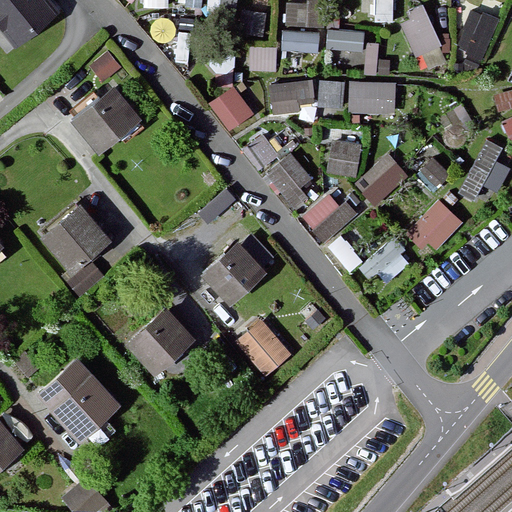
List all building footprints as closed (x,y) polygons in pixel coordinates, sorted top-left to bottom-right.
[(53,0),(0,0),(0,24),(16,44),(60,8),(53,0)] [(202,0),(179,0),(179,1),(174,0),(173,12),(201,14),(202,0)] [(236,0),(208,0),(208,8),(236,11),(236,0)] [(287,0),(286,22),(340,25),(341,6),(324,5),(324,0),(308,0),(308,1),(287,0)] [(392,0),(375,0),(375,19),(392,20),(392,0)] [(423,1),(407,9),(411,17),(401,22),(416,55),(442,43),(423,1)] [(242,8),(239,30),(263,34),(267,11),(242,8)] [(482,59),(499,17),(483,11),(483,12),(472,8),(458,43),(466,46),(464,52),(467,53),(464,61),(453,61),(453,70),(463,71),(472,71),(479,66),(482,59)] [(193,17),(178,15),(174,55),(179,56),(178,65),(188,66),(193,17)] [(329,27),(327,45),(363,48),(364,31),(329,27)] [(284,28),(282,46),(317,49),(319,31),(284,28)] [(367,41),(365,71),(376,72),(379,42),(367,41)] [(251,44),(250,68),(276,68),(277,44),(251,44)] [(215,71),(215,83),(233,84),(234,66),(236,65),(236,53),(229,46),(212,46),(209,50),(209,61),(215,71)] [(109,50),(91,65),(102,79),(120,64),(109,50)] [(390,58),(379,58),(379,72),(389,72),(390,58)] [(271,83),(274,111),(299,108),(298,101),(314,99),(312,78),(271,83)] [(321,79),(319,103),(342,105),(344,81),(321,79)] [(351,80),(350,110),(395,111),(396,81),(351,80)] [(243,81),(237,85),(241,90),(246,86),(243,81)] [(90,104),(73,117),(99,148),(140,114),(115,84),(90,104)] [(233,85),(211,101),(230,127),(252,111),(233,85)] [(495,96),(499,111),(511,107),(511,93),(511,91),(495,96)] [(463,102),(439,116),(444,127),(444,129),(443,133),(443,139),(448,145),(456,146),(462,145),(467,140),(467,135),(467,131),(477,125),(463,102)] [(511,117),(501,122),(511,147),(511,117)] [(264,133),(244,147),(258,166),(278,153),(264,133)] [(487,137),(460,190),(474,197),(482,181),(497,188),(509,166),(496,159),(503,145),(487,137)] [(333,138),(328,169),(356,174),(361,142),(333,138)] [(293,139),(287,144),(291,149),(297,144),(293,139)] [(291,152),(267,171),(294,204),(307,194),(299,185),(310,176),(291,152)] [(389,153),(356,181),(375,202),(408,174),(389,153)] [(457,153),(453,158),(460,164),(464,159),(457,153)] [(433,157),(417,173),(433,188),(449,172),(433,157)] [(226,186),(198,210),(208,221),(236,197),(226,186)] [(450,190),(444,197),(452,204),(458,198),(450,190)] [(352,191),(347,196),(354,204),(360,199),(352,191)] [(329,192),(304,214),(312,224),(338,202),(329,192)] [(438,199),(408,231),(423,245),(429,238),(437,246),(461,219),(438,199)] [(346,200),(314,228),(324,239),(356,211),(346,200)] [(108,236),(80,202),(42,233),(71,267),(108,236)] [(341,234),(329,244),(351,269),(362,259),(341,234)] [(395,235),(360,265),(370,276),(378,269),(387,279),(408,261),(400,251),(405,247),(395,235)] [(239,241),(203,274),(230,304),(266,271),(239,241)] [(92,259),(68,279),(72,284),(80,293),(104,274),(92,259)] [(196,343),(165,309),(124,347),(155,380),(196,343)] [(319,311),(306,321),(313,329),(326,319),(319,311)] [(288,353),(260,321),(237,342),(265,374),(288,353)] [(26,352),(16,360),(26,372),(35,363),(26,352)] [(39,386),(36,389),(80,437),(108,412),(120,400),(76,352),(39,386)] [(0,416),(0,462),(23,443),(0,416)] [(75,484),(63,494),(73,507),(112,511),(115,508),(99,489),(87,475),(75,484)]
